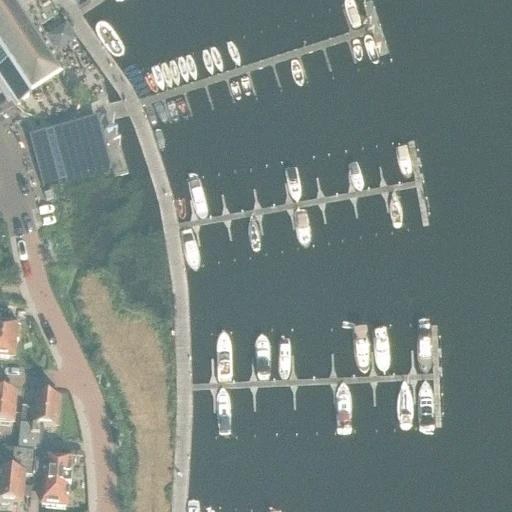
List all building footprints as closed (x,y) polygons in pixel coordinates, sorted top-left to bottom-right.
[(0,0),(0,81),(16,104),(56,76),(33,42),(39,37),(34,31),(55,16),(43,0),(0,0)] [(41,190),(110,170),(110,169),(106,170),(101,154),(93,128),(65,136),(30,145),(42,188),(41,188),(41,190)] [(7,329),(8,317),(6,317),(7,305),(0,304),(0,361),(6,362),(8,360),(12,361),(13,344),(17,345),(18,330),(7,329)] [(0,426),(11,427),(13,397),(10,397),(8,395),(1,394),(0,394),(0,426)] [(16,453),(33,454),(34,455),(39,455),(41,429),(55,431),(58,401),(33,399),(32,416),(31,416),(29,428),(19,427),(16,453)] [(33,454),(16,453),(11,453),(9,475),(0,474),(0,507),(6,508),(8,507),(20,508),(22,479),(30,480),(33,454)] [(55,456),(39,455),(34,455),(32,477),(43,478),(41,507),(54,509),(54,511),(64,511),(66,491),(69,491),(70,480),(67,480),(69,463),(55,461),(55,456)]
